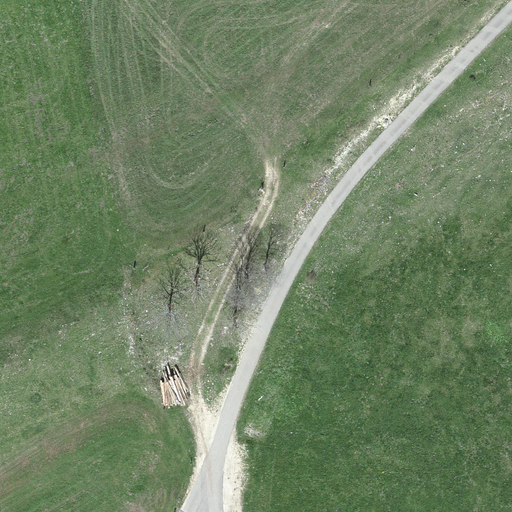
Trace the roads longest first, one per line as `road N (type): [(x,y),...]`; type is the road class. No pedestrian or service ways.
road 1 (unclassified): [(212,463),(251,351),(323,210),(379,140),(511,11)]
road 2 (track): [(216,452),(195,389),(195,357),(269,190),(271,165),(259,145)]
